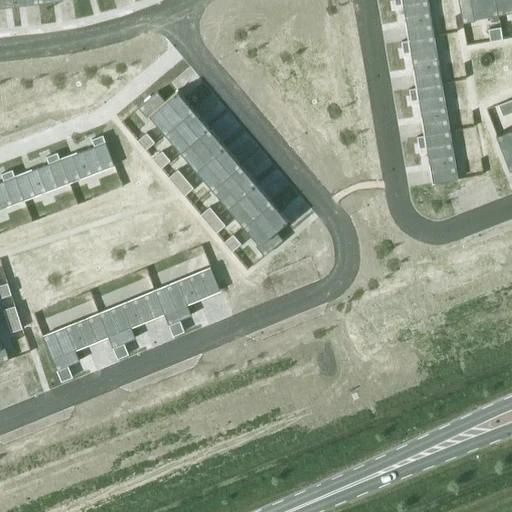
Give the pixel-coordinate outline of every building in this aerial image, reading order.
[(400,0),(392,0),(394,9),(401,8),(400,0)] [(427,0),(400,0),(401,8),(407,43),(434,39),(427,0)] [(459,0),(462,18),(474,17),(473,13),(498,9),(496,0),(459,0)] [(511,0),(496,0),(498,9),(511,6),(511,0)] [(500,26),(489,28),(491,39),(502,37),(500,26)] [(434,39),(407,43),(409,55),(416,92),(442,87),(434,39)] [(407,43),(400,44),(402,56),(409,55),(407,43)] [(152,81),(131,99),(139,109),(143,106),(158,124),(184,102),(169,84),(161,91),(152,81)] [(442,87),(416,92),(417,103),(423,139),(450,134),(442,87)] [(416,92),(408,93),(410,104),(417,103),(416,92)] [(511,102),(510,99),(500,103),(504,113),(511,110),(511,102)] [(184,102),(158,124),(175,144),(201,122),(184,102)] [(201,122),(175,144),(191,162),(217,140),(201,122)] [(139,127),(130,134),(137,142),(145,135),(139,127)] [(511,127),(498,133),(511,167),(511,166),(511,127)] [(99,134),(88,138),(92,147),(102,143),(99,134)] [(450,134),(423,139),(425,151),(432,188),(458,183),(450,134)] [(423,139),(416,140),(418,152),(425,151),(423,139)] [(217,140),(191,162),(207,181),(233,159),(217,140)] [(92,147),(56,161),(64,182),(111,165),(102,143),(92,147)] [(155,146),(146,154),(153,162),(162,155),(155,146)] [(53,151),(43,155),(46,164),(56,161),(53,151)] [(162,155),(153,162),(161,170),(169,163),(162,155)] [(233,159),(207,181),(223,200),(249,178),(233,159)] [(46,164),(11,178),(19,199),(64,182),(56,161),(46,164)] [(7,168),(0,170),(0,180),(0,182),(11,178),(7,168)] [(0,182),(0,181),(0,206),(19,199),(11,178),(0,182)] [(249,178),(223,200),(239,218),(257,203),(265,196),(249,178)] [(186,183),(178,190),(185,200),(194,192),(186,183)] [(194,192),(185,200),(192,208),(201,201),(194,192)] [(257,203),(239,218),(255,238),(252,241),(260,250),(281,231),(272,221),(280,215),(265,196),(257,203)] [(210,211),(201,219),(209,227),(217,220),(210,211)] [(226,230),(217,237),(224,246),(233,238),(226,230)] [(218,260),(160,282),(172,315),(183,311),(195,307),(191,296),(227,283),(218,260)] [(160,282),(103,304),(111,325),(116,337),(128,333),(143,327),(139,315),(168,304),(172,315),(160,282)] [(8,285),(0,287),(0,298),(11,295),(8,285)] [(11,295),(0,298),(0,300),(3,311),(15,307),(11,295)] [(103,304),(45,326),(57,360),(70,355),(81,350),(77,338),(111,325),(103,304)] [(183,311),(172,315),(177,328),(188,324),(183,311)] [(18,320),(7,324),(10,333),(21,329),(18,320)] [(128,333),(116,337),(120,350),(132,345),(128,333)] [(70,355),(57,360),(62,373),(75,368),(70,355)]
